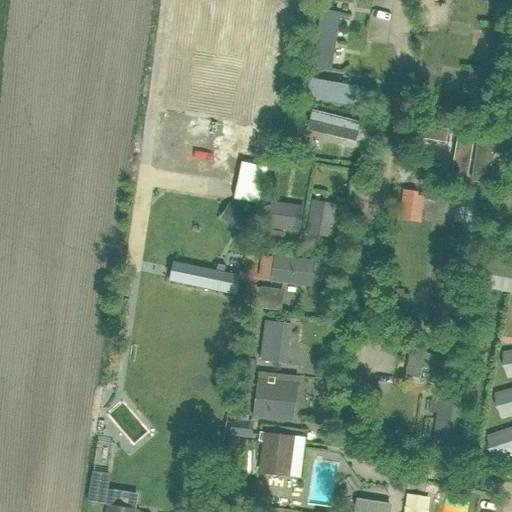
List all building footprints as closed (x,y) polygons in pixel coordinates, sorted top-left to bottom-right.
[(362,33),(367,0),(350,0),(346,31),(362,33)] [(321,11),(312,69),(330,72),(339,14),(321,11)] [(310,79),(306,98),(365,109),(368,89),(310,79)] [(360,123),(311,111),(307,129),(355,141),(360,123)] [(432,154),(433,125),(419,125),(419,154),(432,154)] [(402,195),(399,220),(420,223),(423,198),(402,195)] [(266,227),(298,232),(301,208),(270,203),(266,227)] [(308,234),(330,237),(334,211),(311,208),(308,234)] [(241,212),(230,228),(243,236),(253,220),(241,212)] [(302,261),(274,258),(271,283),(300,286),(302,261)] [(186,265),(182,284),(235,295),(239,276),(186,265)] [(259,288),(257,309),(276,311),(278,290),(259,288)] [(288,345),(290,325),(265,323),(260,361),(278,363),(280,344),(288,345)] [(449,375),(453,360),(410,352),(407,366),(449,375)] [(294,424),(299,384),(257,379),(253,419),(294,424)] [(465,404),(463,404),(430,398),(428,413),(435,414),(430,447),(455,451),(457,452),(465,404)] [(245,422),(231,421),(229,436),(243,438),(245,422)] [(289,478),(295,437),(260,433),(258,445),(261,445),(258,474),(289,478)] [(355,511),(388,511),(389,506),(357,501),(355,511)]
